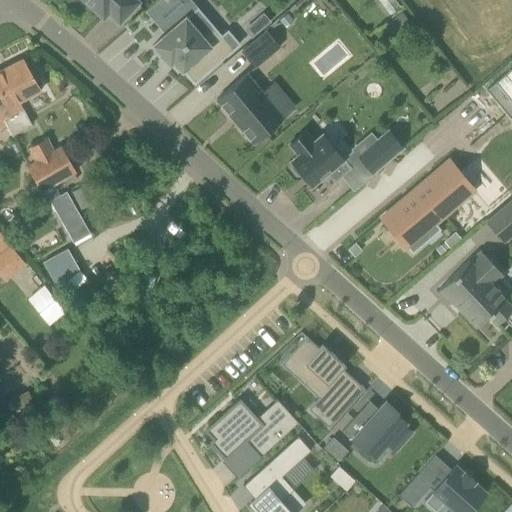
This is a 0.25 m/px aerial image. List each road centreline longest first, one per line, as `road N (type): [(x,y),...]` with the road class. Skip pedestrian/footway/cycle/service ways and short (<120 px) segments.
road 1 (unclassified): [(307,267),(7,6)]
road 2 (unclassified): [(511,449),(307,267)]
road 3 (residential): [(163,402),(307,267)]
road 4 (residential): [(74,511),(76,483),(163,402)]
road 5 (residential): [(163,402),(222,511)]
